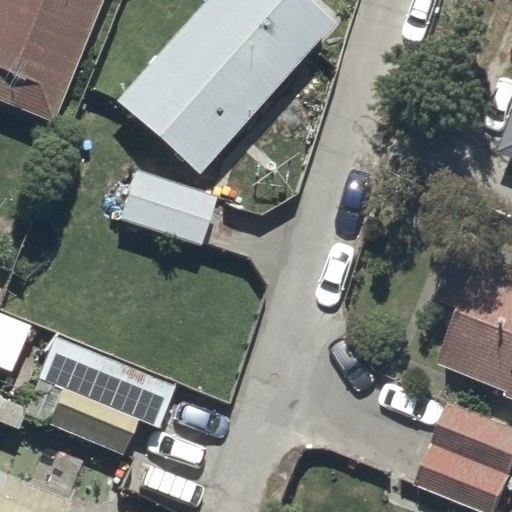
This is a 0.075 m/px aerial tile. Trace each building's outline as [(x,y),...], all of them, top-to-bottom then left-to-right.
[(103,0),(0,0),(0,116),(46,136),(103,0)] [(327,39),(282,0),(213,0),(190,26),(110,117),(194,191),(327,39)] [(511,130),(498,166),(511,171),(511,130)] [(211,199),(132,173),(117,232),(192,257),(211,199)] [(511,276),(485,265),(439,377),(508,406),(507,408),(511,410),(511,276)] [(52,346),(20,426),(118,467),(132,433),(152,441),(171,397),(52,346)] [(511,435),(446,409),(415,495),(457,511),(500,511),(511,481),(511,435)] [(60,511),(0,487),(0,511),(60,511)]
